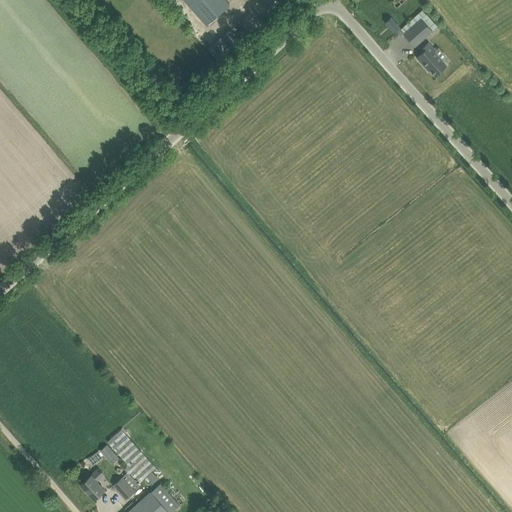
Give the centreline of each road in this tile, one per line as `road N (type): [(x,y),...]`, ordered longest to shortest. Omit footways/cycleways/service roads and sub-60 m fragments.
road 1 (unclassified): [(0,294),(328,0)]
road 2 (unclassified): [(511,200),(333,0)]
